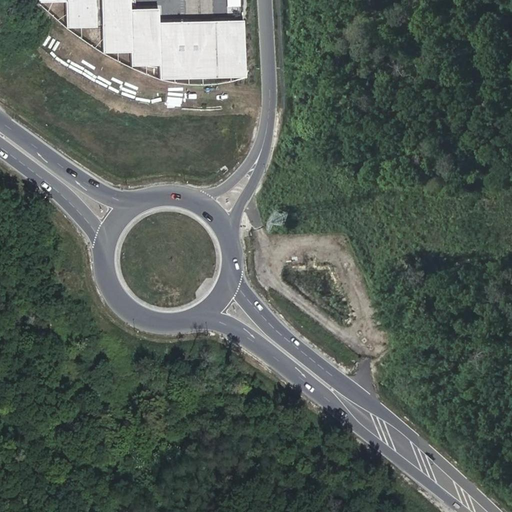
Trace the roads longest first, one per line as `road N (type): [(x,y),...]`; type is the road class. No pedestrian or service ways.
road 1 (primary): [(333,390),(477,511)]
road 2 (residential): [(252,169),(266,130),(272,0)]
road 3 (primary): [(197,316),(243,334),(298,376),(333,390)]
road 4 (primary): [(333,390),(231,274)]
road 5 (primary): [(133,206),(0,130)]
road 6 (primary): [(0,135),(106,245)]
road 7 (primary): [(106,245),(110,285),(127,308),(152,321),(197,316)]
